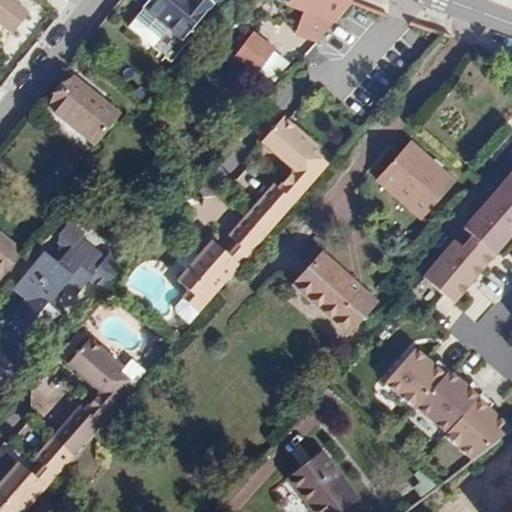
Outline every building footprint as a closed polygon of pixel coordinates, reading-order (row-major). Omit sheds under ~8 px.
[(0,0),(0,29),(13,40),(28,22),(13,8),(14,7),(5,0),(0,0)] [(183,42),(214,6),(207,0),(149,0),(143,8),(146,10),(129,29),(153,49),(169,30),(183,42)] [(272,0),(335,22),(353,2),(348,0),(272,0)] [(227,29),(234,20),(225,12),(217,21),(227,29)] [(236,58),(278,83),(293,57),(251,32),(236,58)] [(118,114),(73,77),(50,107),(94,143),(118,114)] [(269,233),(317,179),(330,163),(315,150),(319,146),(284,116),(263,140),(294,168),(280,186),(275,182),(248,214),(230,234),(234,237),(242,245),(232,256),(224,249),(212,239),(178,279),(188,288),(182,296),(201,312),(269,233)] [(407,160),(417,148),(410,142),(400,153),(407,160)] [(433,183),(443,171),(417,148),(407,160),(400,153),(378,179),(423,220),(445,194),(433,183)] [(445,194),(456,183),(443,171),(433,183),(445,194)] [(483,271),(511,237),(511,172),(424,278),(454,304),(483,271)] [(65,247),(53,260),(44,253),(14,289),(27,300),(15,316),(20,320),(20,327),(31,336),(38,335),(43,340),(62,317),(48,307),(68,284),(79,294),(90,279),(104,290),(124,267),(110,256),(106,260),(81,241),(85,235),(71,224),(60,236),(59,242),(65,247)] [(0,282),(23,255),(0,236),(0,282)] [(232,256),(242,245),(234,237),(224,249),(232,256)] [(376,303),(323,254),(294,286),(348,334),(376,303)] [(463,311),(474,320),(489,302),(477,293),(463,311)] [(26,511),(76,455),(137,386),(123,373),(126,369),(92,340),(72,364),(102,390),(86,408),(83,405),(56,437),(38,457),(41,460),(49,467),(39,478),(31,471),(20,462),(0,485),(0,511),(26,511)] [(511,432),(511,420),(418,348),(390,383),(446,435),(474,464),(511,432)] [(342,511),(359,500),(324,452),(288,479),(312,511),(342,511)] [(39,478),(49,467),(41,460),(31,471),(39,478)] [(410,509),(439,487),(420,471),(414,475),(420,483),(402,498),(410,509)]
